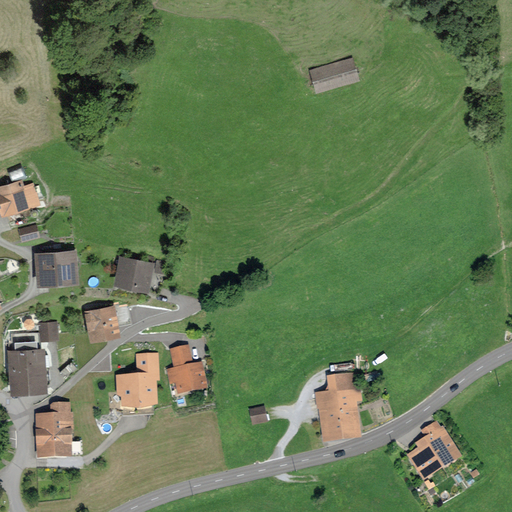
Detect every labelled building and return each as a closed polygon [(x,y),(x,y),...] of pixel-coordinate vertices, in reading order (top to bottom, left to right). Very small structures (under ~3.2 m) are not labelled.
[(360,78),(353,55),(309,69),(317,93),(360,78)] [(0,214),(2,214),(3,216),(41,205),(34,182),(25,185),(23,179),(0,185),(0,214)] [(40,236),(37,224),(19,228),(22,241),(40,236)] [(80,284),(77,249),(34,252),(37,287),(80,284)] [(150,292),(156,262),(119,255),(113,285),(150,292)] [(157,261),(155,271),(164,272),(166,262),(157,261)] [(122,336),(115,304),(85,310),(91,342),(122,336)] [(159,316),(159,310),(137,313),(137,319),(159,316)] [(61,339),(59,320),(38,323),(41,341),(61,339)] [(49,392),(46,347),(41,348),(40,335),(12,337),(13,349),(7,349),(10,395),(49,392)] [(189,345),(180,347),(184,365),(194,363),(189,345)] [(180,347),(170,350),(175,367),(184,365),(180,347)] [(154,407),(158,405),(157,382),(160,382),(158,353),(136,354),(137,370),(134,371),(134,374),(116,375),(117,396),(122,399),(123,416),(155,414),(154,407)] [(77,367),(71,361),(60,372),(65,378),(77,367)] [(208,389),(202,361),(194,363),(184,365),(175,367),(167,369),(170,385),(176,384),(179,395),(208,389)] [(355,399),(364,398),(363,389),(359,390),(359,384),(352,385),(352,383),(338,384),(339,394),(325,396),(327,414),(322,415),(325,438),(359,434),(355,399)] [(69,406),(53,406),(53,417),(42,418),(43,433),(39,433),(39,456),(82,454),(81,442),(74,442),(74,432),(69,433),(69,406)] [(268,422),(265,408),(250,410),(253,425),(268,422)] [(456,454),(440,430),(421,443),(425,450),(412,458),(424,475),(456,454)]
